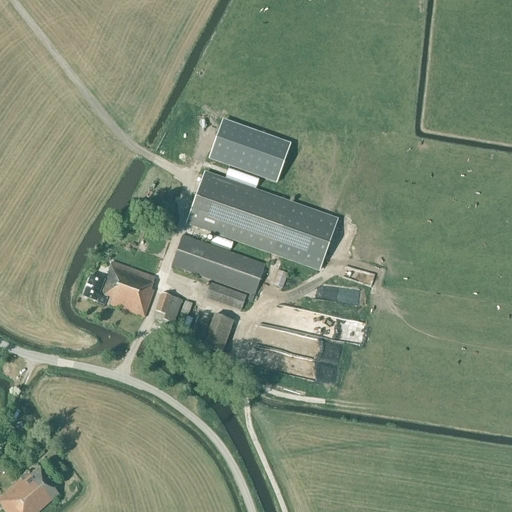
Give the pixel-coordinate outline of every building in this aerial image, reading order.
[(290,146),(223,123),(209,160),(276,184),(290,146)] [(319,271),(336,222),(204,175),(187,224),(319,271)] [(254,296),(265,266),(182,237),(171,267),(254,296)] [(150,291),(155,279),(111,263),(105,282),(90,277),(83,298),(105,306),(106,304),(144,319),(153,292),(150,291)] [(283,289),(289,274),(280,270),(273,285),(283,289)] [(240,312),(245,297),(210,285),(205,299),(240,312)] [(174,324),(181,301),(171,298),(161,294),(155,312),(165,315),(163,320),(174,324)] [(189,313),(192,305),(184,302),(181,310),(189,313)] [(221,355),(233,323),(214,315),(202,348),(221,355)] [(56,487),(39,468),(29,476),(27,474),(0,498),(0,506),(5,511),(39,511),(58,495),(53,490),(56,487)]
